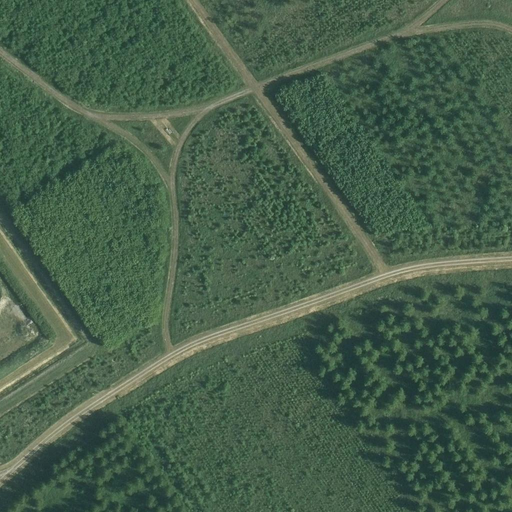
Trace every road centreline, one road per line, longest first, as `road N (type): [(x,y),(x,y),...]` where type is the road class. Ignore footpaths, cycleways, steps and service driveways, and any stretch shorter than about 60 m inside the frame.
road 1 (track): [(511,259),(434,263),(206,337),(100,399),(0,479)]
road 2 (track): [(384,276),(191,0)]
